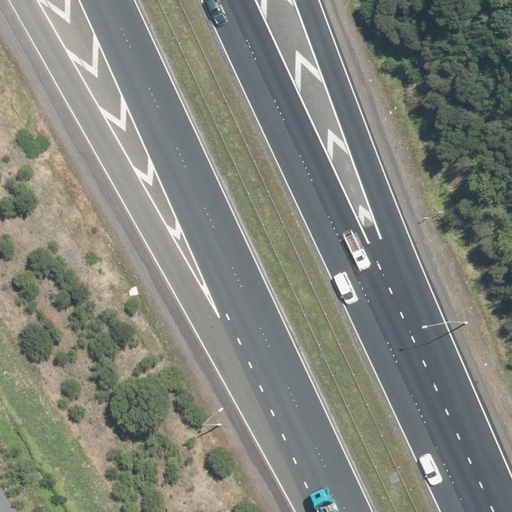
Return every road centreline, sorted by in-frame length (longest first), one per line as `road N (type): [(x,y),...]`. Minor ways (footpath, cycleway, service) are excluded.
road 1 (motorway): [(341,507),(190,296),(20,0)]
road 2 (motorway): [(341,507),(108,0)]
road 3 (motorway): [(228,0),(435,445)]
road 4 (motorway): [(307,0),(386,216),(435,445)]
